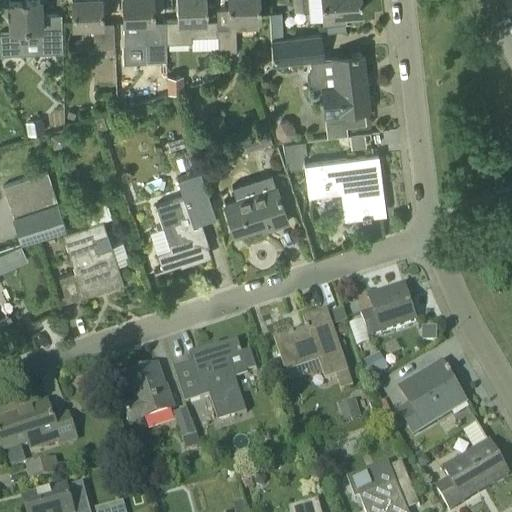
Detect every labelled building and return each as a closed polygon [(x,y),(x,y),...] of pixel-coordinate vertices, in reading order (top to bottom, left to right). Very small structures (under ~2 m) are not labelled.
[(0,55),(62,52),(60,13),(40,14),(39,0),(8,0),(10,33),(0,33),(0,55)] [(71,0),(72,25),(93,24),(94,47),(113,46),(113,22),(101,23),(100,0),(71,0)] [(145,43),(165,42),(165,21),(153,21),(151,0),(121,0),(123,21),(144,21),(145,35),(145,43)] [(217,35),(217,19),(206,19),(205,0),(175,0),(177,20),(165,21),(165,42),(191,41),(191,36),(217,35)] [(217,19),(217,35),(218,50),(235,50),(234,29),(257,28),(257,17),(258,17),(257,0),(227,0),(228,19),(217,19)] [(294,0),(295,11),(309,10),(308,0),(294,0)] [(320,0),(322,19),(344,17),(344,13),(361,12),(359,0),(320,0)] [(270,39),(282,38),(281,12),(269,13),(270,39)] [(272,65),(310,60),(311,64),(309,67),(308,70),(307,74),(307,77),(309,80),(310,82),(313,84),(316,85),(321,84),(325,113),(368,108),(365,86),(363,86),(362,74),(364,74),(361,53),(355,54),(355,52),(350,53),(350,54),(332,56),(322,57),(320,33),(282,38),(270,39),(272,65)] [(183,88),(183,75),(167,76),(167,93),(183,88)] [(207,117),(212,134),(227,129),(221,112),(207,117)] [(103,115),(95,117),(99,129),(107,127),(103,115)] [(27,134),(42,132),(40,119),(25,121),(27,134)] [(280,121),(276,125),(276,124),(270,126),(275,142),(282,141),(281,138),(283,139),(291,138),(296,132),(295,124),(288,119),(280,121)] [(325,128),(326,136),(347,134),(346,126),(325,128)] [(241,136),(245,150),(271,141),(267,127),(241,136)] [(60,146),(64,139),(62,132),(50,135),(54,148),(60,146)] [(283,143),(284,155),(286,169),(302,167),(304,153),(305,152),(304,140),(283,143)] [(308,196),(343,191),(347,217),(344,217),(344,218),(361,216),(361,218),(369,217),(369,215),(381,214),(378,186),(374,186),(373,176),(380,175),(378,154),(304,164),(308,196)] [(215,217),(200,170),(176,178),(182,195),(155,204),(170,248),(156,252),(161,267),(153,270),(154,272),(199,257),(197,249),(209,245),(201,222),(215,217)] [(2,186),(12,216),(20,242),(65,227),(47,172),(2,186)] [(234,234),(261,226),(262,230),(287,222),(276,187),(224,203),(234,234)] [(86,218),(80,202),(69,205),(75,221),(86,218)] [(102,220),(62,233),(74,271),(58,277),(66,301),(98,291),(96,284),(103,282),(104,285),(122,279),(111,246),(98,250),(94,237),(106,232),(102,220)] [(415,323),(407,296),(404,287),(368,299),(372,311),(360,315),(368,338),(415,323)] [(273,340),(286,374),(318,363),(324,382),(335,378),(340,392),(352,388),(347,374),(348,374),(327,312),(303,320),(307,334),(294,338),(292,334),(290,334),(290,335),(276,340),(276,339),(273,340)] [(250,352),(242,355),(237,342),(200,354),(202,361),(190,365),(198,390),(206,388),(218,424),(246,414),(235,380),(247,376),(246,374),(256,370),(250,352)] [(363,362),(372,379),(388,370),(380,354),(363,362)] [(442,366),(400,391),(409,407),(399,413),(413,436),(466,405),(449,378),(451,377),(448,373),(447,374),(442,366)] [(168,395),(166,396),(157,368),(127,378),(136,404),(124,408),(130,426),(173,411),(168,395)] [(354,401),(339,406),(345,424),(360,419),(354,401)] [(68,418),(53,423),(47,404),(30,410),(31,413),(0,422),(0,446),(3,454),(41,442),(42,446),(57,441),(59,445),(76,440),(68,418)] [(182,441),(196,436),(186,411),(173,416),(182,441)] [(196,436),(182,441),(186,452),(200,447),(196,436)] [(121,457),(127,451),(125,442),(117,440),(110,446),(112,455),(121,457)] [(450,511),(464,504),(463,503),(507,476),(489,445),(444,471),(449,479),(435,488),(449,511),(450,511)] [(220,466),(234,463),(231,450),(217,453),(220,466)] [(429,466),(424,457),(416,461),(420,470),(429,466)] [(30,483),(68,473),(65,465),(57,467),(55,460),(26,468),(30,483)] [(406,511),(419,507),(401,464),(388,469),(386,463),(346,480),(355,500),(359,498),(364,511),(406,511)] [(222,467),(226,479),(233,477),(230,465),(222,467)] [(314,466),(307,477),(318,483),(324,472),(314,466)] [(259,475),(258,475),(257,475),(256,475),(255,475),(255,476),(254,476),(253,477),(253,478),(252,478),(252,479),(252,480),(252,481),(252,482),(252,483),(252,484),(253,485),(254,486),(255,487),(256,487),(257,488),(258,488),(259,488),(260,488),(261,487),(262,487),(263,486),(264,485),(264,484),(265,483),(265,482),(265,481),(265,480),(265,479),(264,478),(264,477),(263,476),(262,476),(262,475),(261,475),(260,475),(259,475)] [(82,511),(80,503),(71,505),(66,489),(23,502),(25,511),(82,511)] [(320,511),(318,502),(289,510),(289,511),(320,511)] [(125,511),(123,503),(95,511),(94,511),(125,511)]
